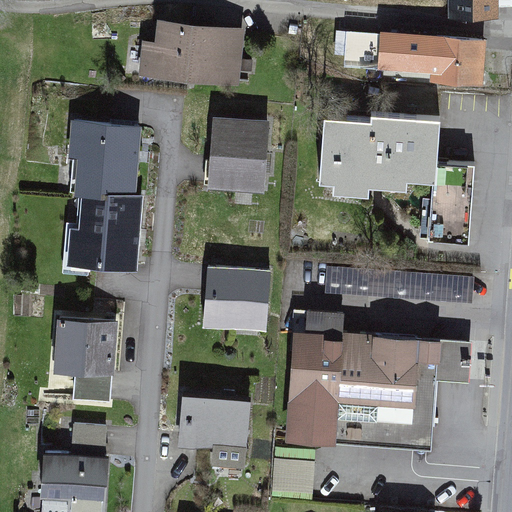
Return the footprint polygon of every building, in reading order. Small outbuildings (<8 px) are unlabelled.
[(494,14),(494,0),(446,0),(447,14),(494,14)] [(152,38),(137,37),(135,73),(149,74),(238,81),(242,26),(153,19),(152,38)] [(331,23),(303,21),(301,54),(329,55),(331,23)] [(423,36),(365,33),(363,65),(421,68),(423,36)] [(428,33),(427,78),(477,79),(478,34),(428,33)] [(369,107),(369,114),(317,111),(312,176),(399,181),(400,174),(425,176),(426,156),(428,111),(369,107)] [(67,187),(74,187),(131,190),(135,121),(71,117),(63,117),(61,152),(69,152),(67,187)] [(259,191),(264,122),(207,118),(202,187),(259,191)] [(426,156),(425,176),(421,237),(466,240),(471,159),(426,156)] [(141,191),(131,190),(74,187),(72,222),(63,222),(61,265),(70,265),(137,269),(141,191)] [(258,326),(263,268),(203,263),(198,320),(258,326)] [(110,371),(112,319),(50,316),(47,369),(71,370),(70,400),(109,401),(110,371)] [(469,338),(286,326),(282,392),(279,435),(327,438),(427,445),(432,379),(466,381),(469,338)] [(174,444),(208,445),(207,465),(241,466),(241,446),(242,391),(175,389),(174,444)] [(104,511),(107,456),(107,425),(68,424),(68,455),(34,454),(32,511),(104,511)] [(275,493),(314,493),(315,442),(275,442),(275,493)]
